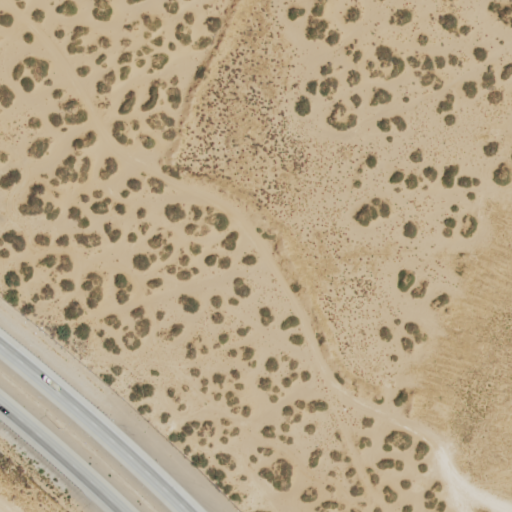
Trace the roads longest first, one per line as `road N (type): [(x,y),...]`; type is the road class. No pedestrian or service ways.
road 1 (motorway): [(178,511),(0,351)]
road 2 (motorway): [(0,411),(108,511)]
